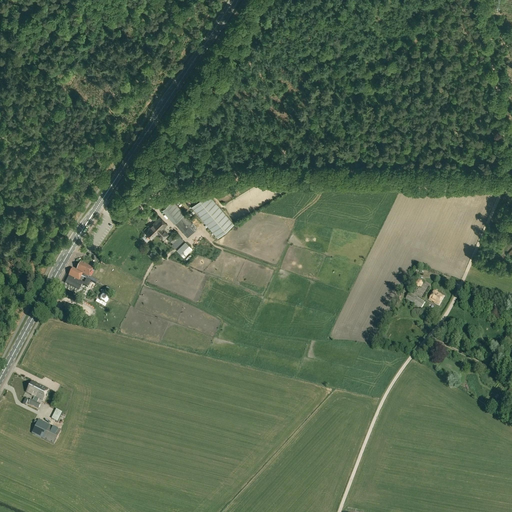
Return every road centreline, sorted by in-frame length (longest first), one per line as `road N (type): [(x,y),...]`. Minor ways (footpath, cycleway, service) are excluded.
road 1 (track): [(507,178),(261,168),(110,213)]
road 2 (track): [(341,510),(385,394),(457,294),(507,178)]
road 3 (primary): [(98,204),(234,0)]
road 4 (track): [(442,0),(337,171)]
road 5 (primary): [(0,378),(98,204)]
road 6 (track): [(506,169),(483,0)]
